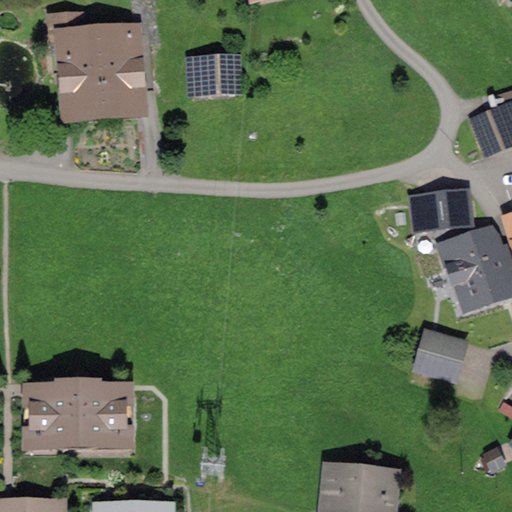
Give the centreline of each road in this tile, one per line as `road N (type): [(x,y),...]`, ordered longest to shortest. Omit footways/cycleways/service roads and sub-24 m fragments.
road 1 (residential): [(0,170),(258,191),(394,171),(436,151)]
road 2 (residential): [(436,151),(452,117),(446,95),(363,0)]
road 3 (residential): [(436,151),(481,191),(511,264)]
